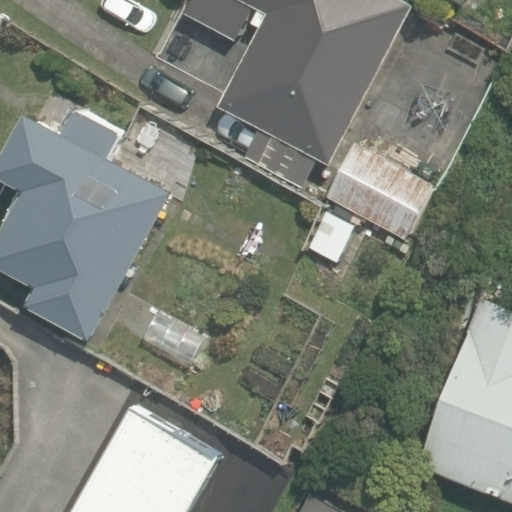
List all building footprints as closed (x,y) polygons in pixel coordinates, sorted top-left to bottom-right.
[(411,0),(228,0),(258,15),(212,106),(329,164),(411,0)] [(445,0),(460,9),(466,0),(445,0)] [(85,336),(170,191),(105,158),(117,137),(68,109),(55,132),(20,111),(0,145),(0,175),(17,186),(0,214),(0,264),(28,281),(19,298),(85,336)] [(357,135),(323,196),(404,241),(437,180),(357,135)] [(511,500),(511,307),(483,294),(412,457),(511,500)] [(206,342),(151,310),(135,336),(191,368),(206,342)] [(182,511),(217,453),(119,395),(49,511),(182,511)]
